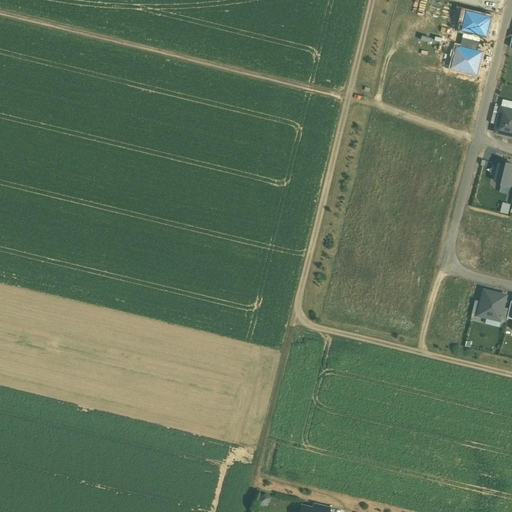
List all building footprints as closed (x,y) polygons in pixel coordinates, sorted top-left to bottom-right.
[(481,35),(485,36),(489,19),(463,12),(461,23),(464,24),(462,30),(463,30),(481,35)] [(432,67),(439,38),(401,28),(394,57),(432,67)] [(461,38),(479,43),(481,35),(463,30),(461,38)] [(479,43),(461,38),(459,48),(477,52),(479,43)] [(452,68),(476,75),(481,53),(477,52),(459,48),(457,47),(452,68)] [(490,123),(496,125),(500,108),(495,106),(490,123)] [(511,110),(500,108),(496,125),(494,133),(511,137),(511,110)] [(511,165),(499,163),(495,182),(501,183),(500,185),(509,187),(511,173),(511,165)] [(500,213),(508,215),(510,205),(503,203),(500,213)] [(503,308),(506,296),(483,291),(481,302),(477,316),(479,317),(499,322),(503,308)] [(477,316),(481,302),(475,301),(472,315),(477,316)] [(509,309),(503,308),(499,322),(505,324),(509,309)] [(269,495),(257,495),(257,504),(269,504),(269,495)] [(329,511),(331,507),(314,503),(312,510),(320,511),(329,511)]
